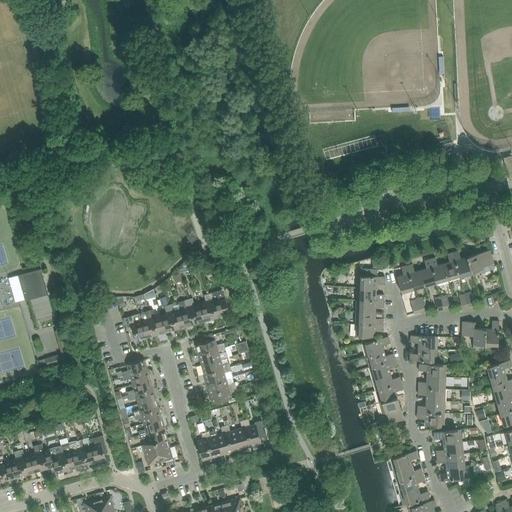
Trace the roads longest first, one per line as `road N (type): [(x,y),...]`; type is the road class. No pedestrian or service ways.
road 1 (residential): [(450,511),(414,434),(399,334),(432,315),(511,316)]
road 2 (residential): [(0,510),(106,478),(146,490),(153,511)]
